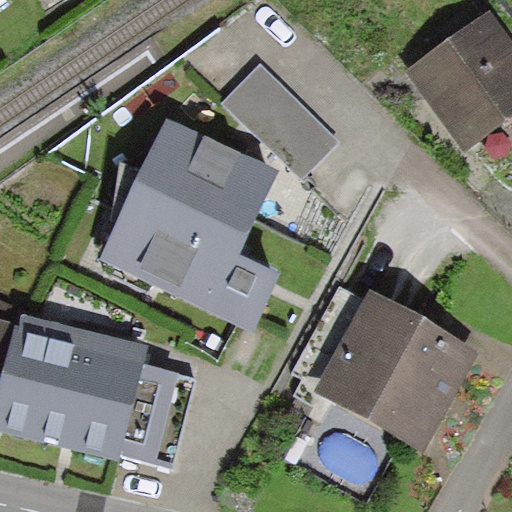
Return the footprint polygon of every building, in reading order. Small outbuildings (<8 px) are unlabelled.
[(511,34),(493,9),(409,70),(469,153),(511,122),(511,34)] [(261,69),(222,108),(299,183),(338,144),(261,69)] [(281,177),(167,124),(100,265),(256,338),(283,280),(267,273),(242,261),(281,177)] [(377,293),(319,391),(427,454),(485,356),(377,293)] [(146,349),(25,320),(23,327),(0,425),(0,433),(120,461),(146,349)] [(0,321),(0,425),(23,327),(0,321)]
